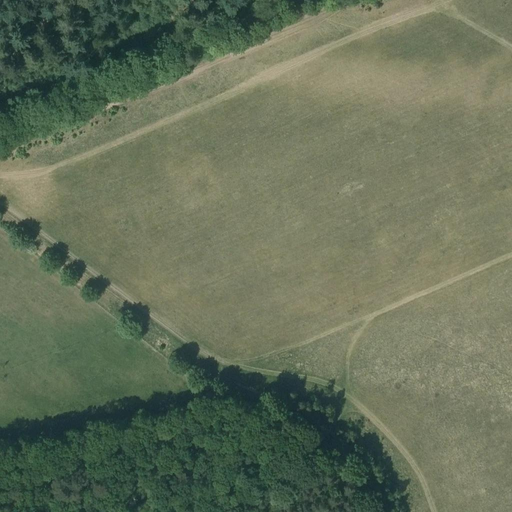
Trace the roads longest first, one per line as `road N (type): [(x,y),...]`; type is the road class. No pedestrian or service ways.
road 1 (track): [(0,177),(42,173),(440,0)]
road 2 (unknown): [(334,431),(306,406),(231,370),(0,200)]
road 3 (unknown): [(0,156),(357,0)]
road 4 (track): [(0,124),(287,0)]
road 5 (track): [(252,380),(306,381),(366,411),(419,477),(431,511)]
road 6 (track): [(228,511),(334,431)]
